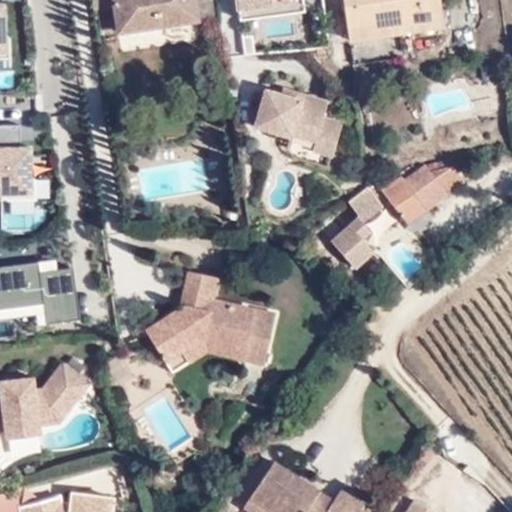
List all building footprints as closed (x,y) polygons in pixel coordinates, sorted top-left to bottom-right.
[(192,0),(89,0),(91,5),(111,1),(115,29),(195,15),(192,0)] [(232,0),(234,20),(303,16),(302,0),(232,0)] [(341,0),(346,28),(416,16),(419,31),(446,26),(442,0),(341,0)] [(346,28),(349,43),(419,31),(416,16),(346,28)] [(0,87),(12,87),(12,70),(0,69),(0,87)] [(281,88),(280,93),(300,98),(301,93),(281,88)] [(265,89),(254,127),(291,136),(293,127),(317,133),(312,149),(332,154),(341,121),(322,116),(326,100),(301,93),(300,98),(280,93),(265,89)] [(0,126),(0,201),(31,202),(31,147),(21,147),(21,127),(0,126)] [(467,178),(460,166),(437,171),(433,165),(371,185),(352,198),(363,213),(335,237),(347,251),(359,265),(379,248),(367,235),(375,229),(366,218),(394,198),(409,218),(431,203),(467,178)] [(438,213),(431,203),(409,218),(415,227),(438,213)] [(0,305),(11,304),(14,327),(54,321),(82,317),(74,264),(42,269),(40,258),(0,262),(0,305)] [(239,337),(236,352),(259,357),(269,308),(210,297),(214,273),(185,268),(176,303),(142,321),(155,344),(171,335),(175,342),(198,329),(239,337)] [(183,354),(200,345),(236,352),(239,337),(198,329),(175,342),(183,354)] [(171,335),(155,344),(166,364),(183,354),(175,342),(171,335)] [(103,362),(116,386),(132,377),(120,354),(103,362)] [(0,427),(6,426),(38,422),(61,419),(79,396),(71,389),(81,376),(62,362),(43,387),(33,388),(31,376),(0,380),(0,427)] [(71,389),(79,396),(89,382),(81,376),(71,389)] [(40,434),(38,422),(6,426),(7,438),(40,434)] [(325,511),(314,511),(313,511),(321,500),(272,466),(241,511),(242,511),(359,511),(364,505),(341,489),(330,506),(325,511)] [(116,511),(118,500),(75,494),(73,505),(64,503),(62,499),(23,507),(23,511),(116,511)] [(314,511),(325,511),(330,506),(321,500),(313,511),(314,511)]
